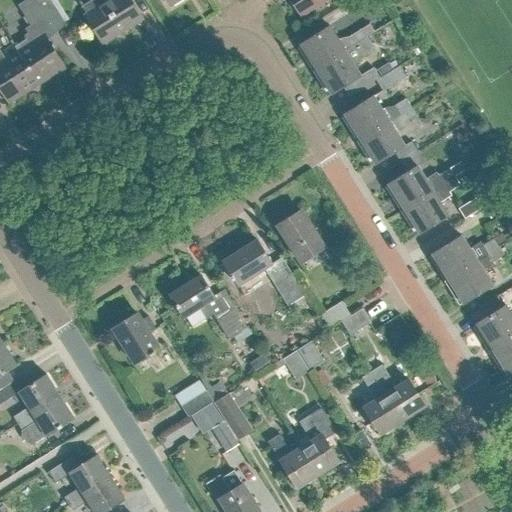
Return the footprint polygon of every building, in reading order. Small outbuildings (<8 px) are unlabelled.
[(36,23),(57,10),(50,0),(31,0),(24,4),(36,23)] [(88,0),(81,4),(104,40),(106,45),(108,44),(105,40),(139,18),(126,0),(88,0)] [(289,0),(300,16),(325,0),(289,0)] [(349,0),(356,10),(371,0),(349,0)] [(344,50),(355,44),(367,36),(361,28),(349,35),(337,38),(329,25),(300,44),(315,68),(344,50)] [(33,41),(17,50),(38,83),(62,68),(64,71),(66,70),(39,27),(28,34),(33,41)] [(0,82),(12,100),(38,83),(17,50),(4,58),(0,52),(0,82)] [(344,50),(315,68),(331,93),(360,75),(344,50)] [(386,88),(405,76),(399,65),(379,77),(386,88)] [(373,67),(364,73),(370,83),(379,77),(373,67)] [(344,113),(359,138),(388,120),(411,106),(405,98),(393,105),(381,108),(373,95),(344,113)] [(411,106),(388,120),(359,138),(375,163),(404,145),(396,132),(406,125),(404,121),(416,114),(411,106)] [(457,132),(456,137),(460,144),(465,145),(469,143),(470,138),(465,131),(461,130),(457,132)] [(398,154),(404,167),(420,159),(414,146),(398,154)] [(456,177),(471,168),(464,155),(448,164),(456,177)] [(387,183),(403,208),(454,176),(449,167),(438,175),(436,171),(425,178),(417,165),(387,183)] [(459,184),(454,176),(403,208),(419,233),(448,214),(440,201),(451,194),(448,191),(459,184)] [(464,218),(488,202),(482,193),(458,208),(464,218)] [(491,218),(511,206),(504,196),(485,208),(491,218)] [(300,262),(324,247),(301,209),(277,224),(300,262)] [(447,278),(476,260),(486,253),(498,246),(493,237),(482,244),(480,241),(469,248),(461,235),(431,253),(447,278)] [(256,239),(223,260),(238,284),(264,268),(287,305),(305,294),(292,274),(282,259),(273,265),(271,263),(256,239)] [(498,246),(486,253),(492,261),(504,254),(498,246)] [(492,284),(476,260),(447,278),(462,303),(492,284)] [(200,274),(169,294),(183,316),(185,315),(193,327),(213,314),(228,337),(246,326),(234,307),(224,313),(214,297),(200,274)] [(329,327),(349,314),(341,301),(320,313),(329,327)] [(475,323),(491,348),(497,344),(499,343),(511,334),(511,316),(504,305),(475,323)] [(349,334),(370,321),(361,308),(341,321),(349,334)] [(134,362),(158,347),(149,332),(156,328),(147,315),(141,319),(137,312),(112,327),(134,362)] [(511,334),(499,343),(497,344),(491,348),(506,372),(511,368),(511,334)] [(310,369),(323,360),(311,340),(297,348),(310,369)] [(0,374),(16,364),(2,342),(0,343),(0,374)] [(295,378),(309,370),(296,349),(282,358),(295,378)] [(261,356),(249,364),(254,371),(266,363),(261,356)] [(371,370),(402,419),(424,405),(407,379),(395,386),(381,364),(371,370)] [(433,367),(423,369),(426,384),(435,382),(433,367)] [(402,419),(371,370),(361,376),(375,399),(363,406),(380,433),(402,419)] [(18,391),(28,406),(13,416),(17,422),(59,395),(46,374),(18,391)] [(205,389),(180,405),(187,416),(212,400),(205,389)] [(227,422),(241,413),(228,393),(214,402),(227,422)] [(59,395),(17,422),(22,430),(21,435),(26,442),(29,443),(30,444),(45,434),(45,435),(73,417),(59,395)] [(306,434),(296,440),(317,473),(338,460),(309,414),(298,421),(306,434)] [(226,451),(237,443),(223,420),(211,428),(226,451)] [(75,461),(106,445),(99,432),(69,447),(75,461)] [(296,486),(317,473),(296,440),(286,447),(278,434),(267,440),(296,486)] [(68,503),(110,476),(96,454),(78,466),(71,456),(47,471),(55,482),(69,473),(78,487),(64,496),(68,503)] [(227,511),(254,511),(259,509),(242,482),(242,483),(233,469),(221,477),(230,490),(218,497),(227,511)] [(110,476),(68,503),(72,510),(87,500),(93,511),(101,511),(124,498),(110,476)]
